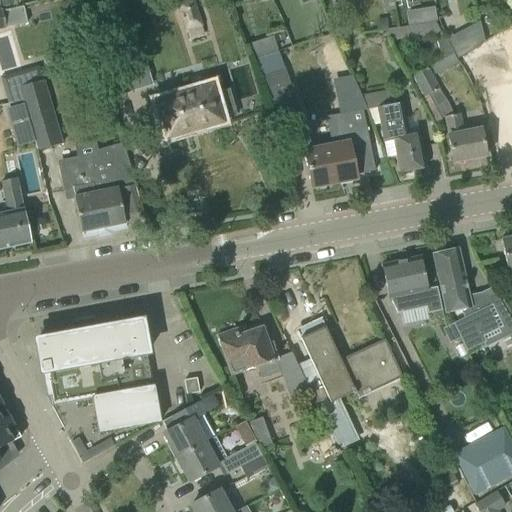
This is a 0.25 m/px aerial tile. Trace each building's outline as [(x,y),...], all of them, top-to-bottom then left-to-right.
[(13,0),(0,0),(0,2),(1,9),(15,5),(13,0)] [(186,31),(189,40),(204,36),(201,27),(202,26),(193,0),(187,0),(176,4),(185,32),(186,31)] [(392,0),(382,0),(384,11),(394,9),(392,0)] [(22,6),(1,11),(4,28),(26,23),(22,6)] [(434,9),(417,12),(419,25),(423,24),(434,22),(436,22),(434,9)] [(385,20),(375,21),(377,32),(385,30),(387,30),(385,20)] [(442,59),(429,66),(434,75),(457,62),(441,32),(440,33),(434,22),(423,24),(419,25),(387,30),(385,30),(391,41),(435,34),(442,59)] [(458,54),(489,44),(482,23),(451,33),(458,54)] [(258,43),(248,46),(252,60),(255,59),(263,56),(258,43)] [(260,75),(259,76),(275,127),(299,119),(278,51),(263,56),(255,59),(260,75)] [(100,68),(111,99),(135,91),(125,60),(100,68)] [(425,70),(412,76),(437,122),(444,119),(446,118),(439,104),(445,100),(439,91),(429,70),(426,72),(425,70)] [(63,146),(44,81),(39,82),(17,89),(36,154),(51,150),(63,146)] [(155,103),(155,105),(151,106),(155,120),(161,118),(166,138),(220,122),(210,87),(155,103)] [(511,91),(493,95),(504,154),(511,152),(511,91)] [(400,103),(376,108),(377,116),(380,131),(382,141),(392,139),(395,154),(399,173),(425,168),(421,149),(418,135),(407,138),(400,106),(400,103)] [(370,152),(362,112),(342,116),(331,119),(337,146),(304,153),(307,168),(311,188),(355,179),(355,175),(374,171),(370,152)] [(459,115),(454,116),(446,118),(444,119),(452,163),(486,156),(480,131),(463,134),(459,115)] [(98,158),(58,166),(63,192),(74,189),(76,197),(73,197),(80,231),(124,223),(123,219),(143,215),(138,196),(123,148),(97,156),(98,158)] [(0,213),(0,250),(30,244),(16,179),(0,182),(0,186),(6,212),(0,213)] [(511,237),(500,240),(509,283),(511,282),(511,237)] [(445,315),(460,311),(463,319),(452,324),(466,351),(483,343),(485,348),(511,334),(511,324),(505,312),(495,318),(480,294),(468,296),(464,281),(457,249),(432,255),(445,315)] [(427,290),(424,277),(420,257),(381,266),(385,285),(388,299),(397,314),(425,307),(427,314),(441,311),(436,287),(427,290)] [(154,399),(144,341),(141,321),(134,323),(132,314),(93,321),(92,317),(73,321),(74,324),(41,330),(42,339),(35,341),(41,373),(42,373),(46,397),(50,397),(52,406),(92,399),(98,433),(159,422),(154,399)] [(309,384),(317,403),(328,399),(328,401),(364,384),(369,394),(402,379),(384,340),(339,360),(324,327),(299,339),(318,380),(309,384)] [(276,362),(277,362),(271,346),(268,347),(261,328),(237,336),(235,332),(217,338),(230,377),(256,367),(261,380),(280,373),(276,362)] [(183,381),(185,396),(199,393),(196,379),(183,381)] [(163,434),(176,458),(214,438),(214,437),(206,422),(196,428),(192,421),(229,402),(224,389),(186,408),(191,419),(163,434)] [(0,468),(13,458),(6,445),(12,442),(13,441),(19,438),(0,402),(0,468)] [(451,454),(473,497),(511,476),(511,445),(502,427),(451,454)] [(239,467),(260,456),(254,443),(226,458),(215,437),(214,437),(214,438),(176,458),(173,460),(173,461),(174,461),(180,473),(183,472),(188,482),(206,473),(217,467),(220,465),(225,475),(239,467)] [(78,438),(70,442),(82,465),(114,447),(109,439),(85,452),(78,438)] [(267,468),(260,456),(239,467),(245,479),(267,468)] [(266,482),(264,489),(267,495),(278,489),(273,478),(266,482)] [(190,505),(193,511),(229,511),(218,490),(190,505)] [(486,496),(473,504),(478,511),(493,511),(496,511),(486,496)] [(429,511),(424,503),(408,511),(429,511)]
